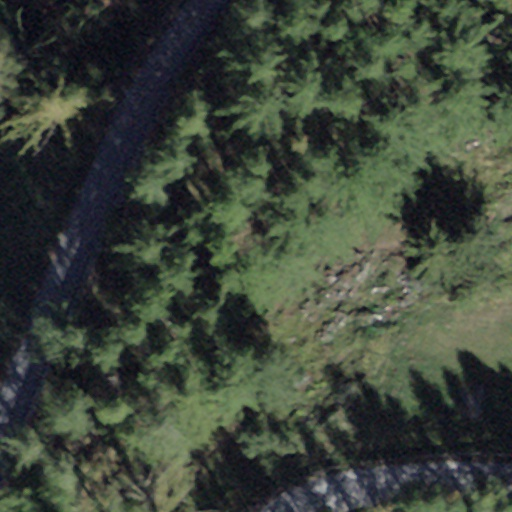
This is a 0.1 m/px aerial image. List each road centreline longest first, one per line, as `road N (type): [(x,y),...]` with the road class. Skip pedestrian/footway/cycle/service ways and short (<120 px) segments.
road 1 (unclassified): [(227,0),(162,92),(0,450)]
road 2 (unclassified): [(356,511),(399,488),(511,467)]
